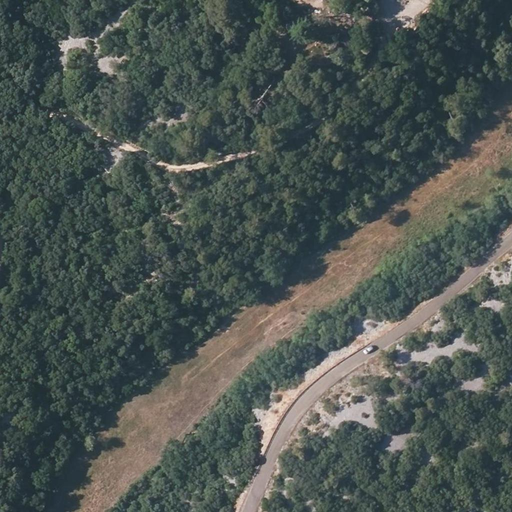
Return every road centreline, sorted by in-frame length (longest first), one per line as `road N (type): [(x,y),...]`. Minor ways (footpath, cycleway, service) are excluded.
road 1 (track): [(0,224),(16,133),(34,108),(67,116),(168,168),(256,152),(313,124),(369,71),(404,8)]
road 2 (tertiary): [(251,511),(284,429),(306,399),(511,238)]
